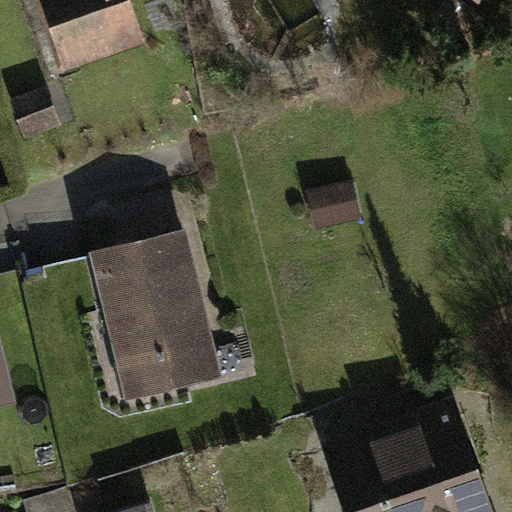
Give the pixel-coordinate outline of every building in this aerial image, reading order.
[(45,0),(64,58),(140,33),(129,0),(45,0)] [(17,103),(27,130),(57,119),(46,92),(17,103)] [(358,215),(352,183),(323,188),(330,220),(358,215)] [(165,358),(172,382),(217,371),(184,230),(95,252),(120,360),(154,353),(165,358)] [(485,511),(449,408),(333,448),(354,509),(373,503),(376,511),(485,511)] [(25,500),(29,511),(61,511),(73,508),(66,487),(25,500)] [(117,511),(152,511),(149,502),(117,511)]
